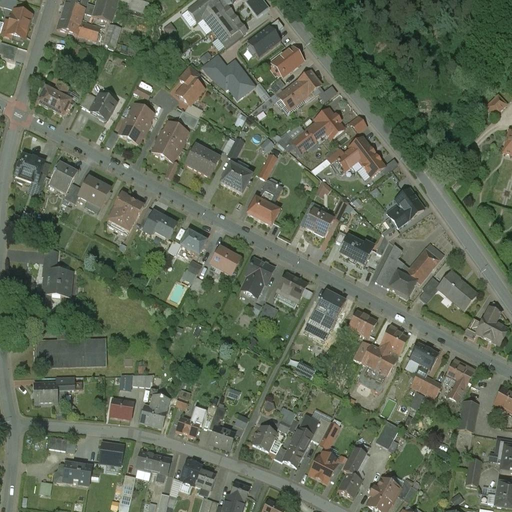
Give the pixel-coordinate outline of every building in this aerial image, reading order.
[(17,3),(6,0),(1,0),(0,4),(0,8),(14,13),(15,13),(17,3)] [(87,3),(76,0),(67,0),(64,13),(63,12),(57,32),(77,38),(77,37),(81,25),(83,16),(92,18),(95,9),(86,7),(87,3)] [(118,1),(113,0),(97,0),(95,9),(92,18),(92,19),(111,24),(118,2),(118,1)] [(202,0),(187,12),(197,25),(202,20),(222,46),(239,33),(222,11),(219,7),(220,7),(214,0),(202,0)] [(214,0),(220,7),(219,7),(222,11),(235,1),(234,0),(214,0)] [(269,11),(260,0),(250,0),(245,4),(257,20),(269,11)] [(15,13),(14,13),(10,24),(6,23),(1,38),(12,41),(12,39),(24,42),(31,18),(15,13)] [(269,29),(274,36),(283,29),(278,22),(269,29)] [(100,30),(81,25),(77,37),(96,43),(100,30)] [(170,26),(164,31),(169,37),(175,32),(170,26)] [(121,30),(109,27),(104,45),(115,49),(121,30)] [(258,60),(280,44),(274,36),(269,29),(247,45),(258,60)] [(239,33),(222,46),(226,51),(243,38),(239,33)] [(24,42),(12,39),(12,41),(11,41),(11,44),(22,47),(24,42)] [(57,39),(54,50),(63,53),(66,41),(57,39)] [(17,50),(0,45),(0,55),(3,57),(2,59),(13,63),(17,50)] [(292,50),(271,66),(282,80),(303,64),(292,50)] [(204,69),(210,77),(223,67),(217,59),(204,69)] [(225,91),(227,89),(237,102),(254,89),(234,64),(226,71),(223,67),(210,77),(225,91)] [(190,69),(179,82),(185,87),(177,96),(188,107),(189,107),(190,107),(193,104),(195,103),(198,101),(197,98),(203,92),(195,84),(200,78),(190,69)] [(311,74),(297,84),(307,98),(308,98),(312,95),(315,99),(320,95),(317,91),(321,88),(311,74)] [(285,88),(279,82),(270,90),(275,96),(285,88)] [(52,94),(45,90),(44,91),(41,89),(36,99),(40,101),(37,106),(50,113),(63,87),(57,84),(52,94)] [(297,84),(278,99),(289,112),(307,98),(297,84)] [(68,90),(63,87),(50,113),(63,119),(66,114),(69,116),(74,106),(71,104),(63,100),(68,90)] [(150,96),(136,89),(133,94),(147,101),(150,96)] [(87,96),(80,109),(90,115),(90,114),(97,102),(87,96)] [(116,106),(100,98),(97,102),(90,114),(90,115),(98,119),(97,121),(105,125),(116,106)] [(497,98),(485,110),(494,119),(506,107),(497,98)] [(267,103),(261,108),(264,112),(270,107),(267,103)] [(153,117),(135,107),(127,122),(148,133),(150,128),(149,125),(153,117)] [(203,113),(190,107),(189,107),(188,107),(184,114),(182,113),(198,122),(203,113)] [(317,129),(313,132),(310,130),(307,132),(316,143),(323,137),(330,145),(346,135),(329,110),(312,123),(317,129)] [(198,122),(182,113),(178,123),(193,131),(198,122)] [(359,117),(348,123),(356,136),(367,130),(359,117)] [(148,133),(127,122),(119,137),(126,141),(128,144),(131,143),(138,146),(142,139),(145,138),(148,133)] [(178,128),(175,129),(168,125),(164,133),(161,133),(158,139),(179,150),(187,135),(179,131),(178,128)] [(293,143),(291,145),(295,150),(300,156),(316,143),(307,132),(293,143)] [(511,134),(509,134),(502,156),(511,158),(511,134)] [(118,138),(112,135),(105,147),(111,150),(118,138)] [(288,135),(276,144),(288,155),(295,150),(291,145),(293,143),(288,135)] [(179,150),(158,139),(156,143),(157,147),(153,154),(160,158),(161,161),(164,160),(171,164),(179,150)] [(268,140),(261,147),(267,153),(274,146),(268,140)] [(362,141),(349,151),(359,164),(362,168),(375,158),(362,141)] [(233,147),(227,159),(234,163),(242,148),(235,144),(233,147)] [(220,161),(195,148),(185,167),(209,180),(220,161)] [(339,151),(327,161),(336,173),(341,170),(335,161),(343,156),(339,151)] [(343,156),(335,161),(341,170),(345,174),(359,164),(349,151),(343,156)] [(44,166),(23,158),(15,179),(36,186),(36,187),(40,176),(44,166)] [(267,161),(258,179),(265,183),(274,165),(267,161)] [(78,175),(59,165),(53,176),(54,177),(49,188),(66,197),(72,186),(78,175)] [(252,179),(230,167),(220,186),(241,197),(252,179)] [(175,173),(170,170),(165,179),(171,182),(175,173)] [(40,176),(36,187),(36,186),(34,191),(41,193),(46,178),(40,176)] [(110,192),(88,181),(82,192),(78,199),(79,199),(87,204),(89,202),(101,208),(100,210),(100,211),(110,192)] [(282,191),(267,183),(257,202),(272,210),(282,191)] [(321,183),(315,196),(324,201),(331,187),(321,183)] [(66,197),(64,201),(69,204),(77,189),(72,186),(66,197)] [(77,189),(69,204),(75,207),(79,199),(78,199),(82,192),(77,189)] [(409,192),(395,202),(402,211),(400,213),(396,208),(386,215),(398,230),(423,211),(409,192)] [(143,208),(121,197),(114,209),(115,210),(108,223),(129,233),(134,224),(135,224),(138,218),(143,208)] [(342,200),(333,218),(340,221),(347,205),(342,200)] [(257,202),(255,201),(246,216),(270,229),(279,213),(272,210),(257,202)] [(101,208),(89,202),(87,204),(84,209),(97,216),(100,211),(100,210),(101,208)] [(148,211),(140,226),(145,229),(154,214),(148,211)] [(332,223),(313,213),(304,230),(323,240),(332,223)] [(176,227),(157,217),(158,216),(154,214),(145,229),(168,242),(176,227)] [(129,233),(108,223),(107,226),(127,236),(129,233)] [(395,231),(384,239),(387,244),(399,236),(395,231)] [(206,244),(188,234),(180,248),(198,258),(206,244)] [(384,239),(375,255),(381,258),(388,245),(387,244),(384,239)] [(364,248),(348,240),(339,256),(363,268),(373,249),(366,244),(364,248)] [(443,258),(429,246),(425,251),(439,263),(443,258)] [(425,251),(409,271),(397,262),(401,254),(394,247),(375,285),(388,292),(388,291),(397,295),(396,296),(406,302),(407,300),(408,301),(416,286),(419,287),(439,263),(425,251)] [(240,262),(220,251),(210,268),(231,279),(240,262)] [(57,255),(45,253),(43,265),(56,267),(57,255)] [(254,260),(246,277),(248,278),(241,292),(257,300),(264,286),(266,287),(266,286),(274,271),(267,267),(268,265),(262,262),(261,264),(254,260)] [(201,269),(192,264),(187,272),(197,278),(201,269)] [(47,280),(46,294),(43,294),(41,312),(40,312),(49,313),(50,299),(70,301),(73,274),(56,273),(56,267),(43,265),(42,280),(47,280)] [(197,278),(187,272),(183,280),(192,286),(196,280),(197,278)] [(460,282),(451,274),(440,287),(437,291),(464,313),(477,298),(459,283),(460,282)] [(298,283),(286,277),(276,295),(285,300),(287,297),(298,303),(306,288),(305,287),(306,285),(299,282),(298,283)] [(208,286),(196,280),(192,286),(190,290),(202,296),(208,286)] [(432,280),(421,292),(428,298),(435,289),(437,291),(440,287),(432,280)] [(266,287),(264,286),(257,300),(256,301),(265,306),(274,290),(266,286),(266,287)] [(344,304),(326,295),(315,315),(333,325),(344,304)] [(277,314),(270,311),(264,323),(270,326),(277,314)] [(489,312),(484,320),(481,325),(475,336),(476,337),(499,349),(507,332),(495,325),(499,317),(489,312)] [(376,325),(356,314),(348,330),(368,341),(376,325)] [(481,325),(473,321),(462,336),(473,342),(476,337),(475,336),(481,325)] [(339,330),(329,325),(321,340),(331,345),(339,330)] [(402,335),(390,329),(380,348),(381,348),(399,358),(400,358),(408,341),(401,338),(402,335)] [(246,346),(251,350),(258,344),(253,339),(246,346)] [(106,342),(34,344),(35,371),(106,369),(106,342)] [(363,344),(353,362),(361,366),(371,348),(363,344)] [(312,382),(316,372),(299,364),(305,351),(293,346),(283,369),(312,382)] [(380,350),(373,346),(372,349),(371,348),(361,366),(366,369),(387,380),(388,380),(397,362),(399,358),(381,348),(380,350)] [(438,357),(418,346),(409,362),(421,368),(429,373),(438,357)] [(474,373),(455,363),(444,382),(445,382),(446,380),(455,385),(451,392),(449,391),(448,392),(451,394),(448,399),(457,404),(474,373)] [(421,368),(410,389),(418,393),(422,384),(423,385),(425,380),(429,373),(421,368)] [(387,380),(366,369),(358,385),(379,396),(387,380)] [(153,378),(132,378),(131,388),(151,390),(153,378)] [(73,380),(56,380),(57,386),(57,393),(58,393),(71,393),(72,393),(82,392),(82,385),(74,386),(73,380)] [(423,385),(422,384),(418,393),(425,397),(427,393),(432,383),(427,380),(425,380),(423,385)] [(442,388),(432,383),(427,393),(432,395),(430,399),(435,401),(442,388)] [(57,386),(34,386),(34,407),(55,406),(57,406),(57,393),(57,386)] [(230,389),(227,396),(238,400),(241,393),(230,389)] [(511,396),(502,391),(494,406),(511,415),(511,396)] [(190,398),(180,394),(178,400),(188,404),(190,398)] [(188,404),(178,400),(175,408),(185,412),(188,404)] [(160,403),(154,401),(152,410),(145,409),(140,426),(161,431),(168,403),(161,401),(160,403)] [(123,404),(113,402),(110,419),(130,422),(133,406),(131,405),(131,403),(123,402),(123,404)] [(474,435),(479,406),(463,403),(458,432),(474,435)] [(75,412),(69,408),(65,415),(70,419),(75,412)] [(296,416),(282,410),(280,415),(284,418),(282,422),(291,426),(296,416)] [(206,415),(195,411),(190,424),(200,427),(199,428),(202,428),(206,415)] [(234,425),(244,429),(248,419),(238,415),(234,425)] [(220,419),(214,417),(212,420),(213,421),(209,431),(214,433),(215,430),(216,430),(220,419)] [(287,453),(282,463),(283,463),(296,470),(310,442),(318,447),(329,426),(321,421),(319,425),(305,418),(287,453)] [(190,424),(181,421),(176,435),(195,441),(199,428),(200,427),(190,424)] [(291,426),(282,422),(278,431),(286,435),(291,426)] [(399,431),(386,424),(375,445),(388,452),(399,431)] [(329,426),(318,447),(325,450),(327,451),(332,442),(333,442),(339,430),(329,426)] [(276,436),(261,429),(252,447),(268,454),(276,436)] [(216,430),(215,430),(214,433),(209,446),(229,453),(234,437),(216,430)] [(68,443),(51,440),(49,451),(66,454),(68,443)] [(333,442),(332,442),(327,451),(341,458),(345,448),(333,442)] [(370,450),(357,443),(353,451),(354,452),(355,451),(366,457),(370,450)] [(123,448),(102,445),(99,466),(120,469),(123,448)] [(280,450),(274,461),(282,465),(283,463),(282,463),(287,453),(280,450)] [(327,451),(325,450),(311,478),(327,486),(341,458),(327,451)] [(511,451),(504,450),(500,474),(511,475),(511,451)] [(354,452),(342,474),(347,476),(354,480),(366,457),(355,451),(354,452)] [(155,458),(140,454),(136,470),(151,474),(155,458)] [(170,462),(155,458),(151,474),(157,476),(155,483),(164,486),(166,478),(170,462)] [(481,464),(470,462),(468,474),(479,476),(481,464)] [(202,469),(187,464),(180,483),(195,488),(201,473),(202,469)] [(92,470),(65,466),(65,470),(62,469),(60,471),(59,475),(58,475),(56,476),(55,482),(56,484),(63,485),(63,484),(89,488),(92,470)] [(215,478),(201,473),(195,488),(209,493),(215,478)] [(479,476),(468,474),(466,487),(477,489),(479,476)] [(354,480),(347,476),(338,493),(352,501),(362,484),(354,480)] [(135,480),(125,478),(121,500),(131,502),(135,480)] [(401,492),(382,481),(376,491),(374,490),(373,489),(373,490),(372,491),(368,493),(370,497),(369,498),(368,499),(369,499),(372,500),(367,509),(373,511),(372,511),(387,511),(391,505),(393,506),(394,503),(401,492)] [(50,496),(52,485),(41,483),(39,494),(50,496)] [(250,491),(235,485),(229,499),(229,500),(244,505),(244,506),(250,491)] [(511,511),(511,487),(498,486),(496,500),(481,497),(479,507),(494,509),(511,511)] [(411,489),(403,503),(410,506),(417,492),(411,489)] [(459,494),(450,501),(455,507),(463,501),(459,494)] [(165,511),(169,498),(161,496),(157,511),(165,511)] [(197,497),(192,511),(198,511),(203,498),(197,497)] [(229,500),(229,499),(227,498),(223,511),(222,511),(242,511),(244,505),(229,500)] [(218,505),(203,501),(199,511),(216,511),(217,509),(218,505)] [(284,511),(268,503),(263,511),(284,511)]
